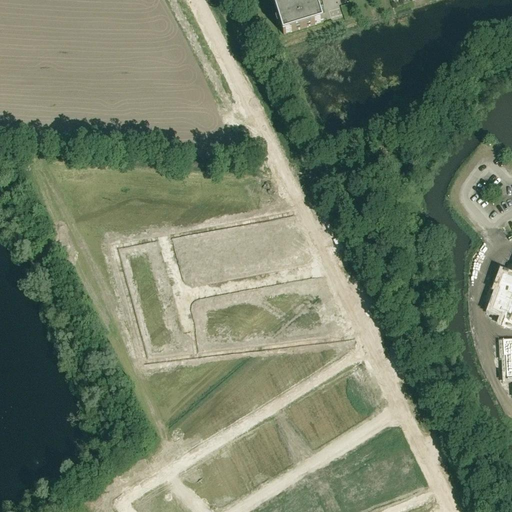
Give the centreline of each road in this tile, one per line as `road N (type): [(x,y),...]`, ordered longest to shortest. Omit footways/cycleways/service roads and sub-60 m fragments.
road 1 (residential): [(197,0),(370,345)]
road 2 (residential): [(128,511),(118,501),(370,345)]
road 3 (residential): [(370,345),(444,492)]
